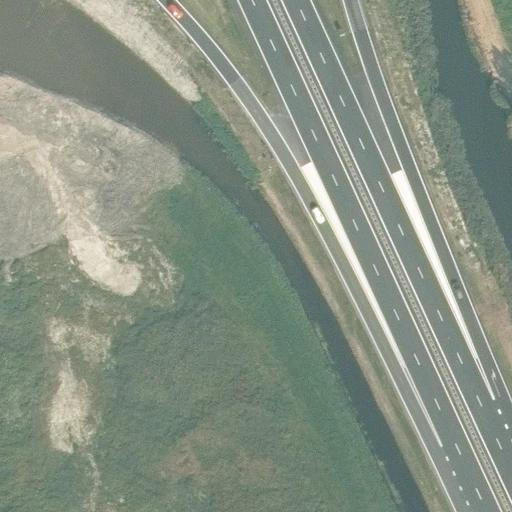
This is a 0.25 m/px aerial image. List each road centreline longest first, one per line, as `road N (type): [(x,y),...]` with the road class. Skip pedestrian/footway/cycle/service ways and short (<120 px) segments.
road 1 (trunk): [(165,0),(262,119),(433,449),(477,511)]
road 2 (trunk): [(250,0),(485,511)]
road 3 (trunk): [(511,472),(295,0)]
road 4 (trunk): [(511,411),(410,146),(369,0)]
